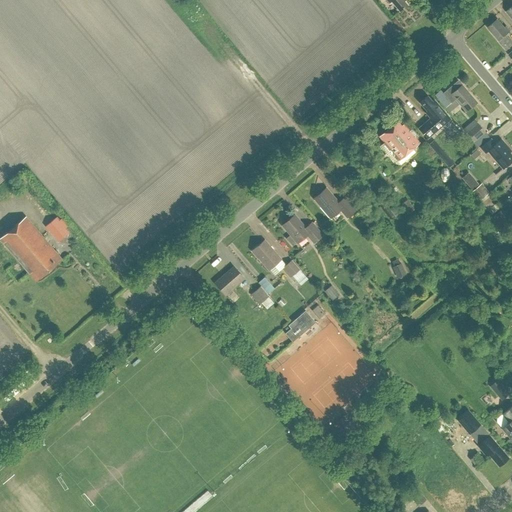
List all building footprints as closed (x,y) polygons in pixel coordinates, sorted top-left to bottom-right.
[(385,0),(389,4),(391,2),(399,11),(407,4),(404,1),(405,0),(385,0)] [(499,41),(506,50),(511,45),(511,41),(506,34),(510,31),(506,26),(505,27),(497,19),(488,27),(499,40),(499,41)] [(458,81),(443,93),(451,103),(455,99),(466,111),(476,102),(461,85),(458,81)] [(445,108),(451,103),(443,93),(440,90),(434,95),(445,108)] [(441,109),(433,100),(432,101),(427,96),(419,102),(427,111),(426,112),(430,118),(418,128),(427,139),(441,126),(446,132),(453,125),(449,120),(440,110),(441,109)] [(418,144),(404,128),(403,129),(397,122),(380,136),(400,160),(418,144)] [(477,123),(466,132),(474,141),(479,136),(485,132),(477,123)] [(489,137),(485,132),(479,136),(474,141),(473,142),(477,147),(489,137)] [(487,150),(502,168),(511,159),(511,155),(509,152),(510,151),(501,139),(494,145),(489,140),(481,147),(485,152),(487,150)] [(474,159),(480,154),(476,149),(470,154),(474,159)] [(462,178),(467,184),(473,178),(468,172),(462,178)] [(470,190),(478,199),(489,190),(481,180),(470,190)] [(354,194),(359,190),(352,182),(348,186),(354,194)] [(338,202),(326,188),(313,198),(330,218),(340,210),(346,218),(356,210),(344,197),(338,202)] [(375,199),(391,219),(397,214),(382,194),(375,199)] [(493,204),(487,197),(481,202),(491,214),(498,208),(494,204),(491,207),(490,206),(493,204)] [(400,203),(408,213),(414,208),(406,199),(400,203)] [(500,210),(491,218),(503,233),(511,225),(511,219),(510,217),(508,219),(500,210)] [(297,243),(307,235),(313,243),(322,235),(311,222),(305,227),(294,214),(282,225),(290,235),(286,238),(292,245),(296,242),(297,243)] [(25,216),(0,237),(0,239),(36,281),(62,259),(25,216)] [(55,217),(45,226),(47,230),(54,237),(64,228),(62,225),(58,221),(55,217)] [(258,257),(268,269),(280,259),(264,240),(252,251),(258,257)] [(281,268),(289,277),(299,269),(291,260),(281,268)] [(408,275),(404,263),(396,266),(400,278),(408,275)] [(233,267),(215,283),(225,295),(232,289),(231,289),(243,278),(233,267)] [(325,291),(333,301),(340,295),(332,285),(325,291)] [(258,304),(268,296),(260,286),(250,294),(258,304)] [(277,303),(281,307),(285,304),(281,299),(277,303)] [(312,311),(318,319),(325,314),(318,305),(312,311)] [(298,321),(285,333),(292,342),(315,322),(305,310),(296,318),(298,321)] [(500,377),(493,383),(505,398),(511,392),(500,377)] [(511,405),(502,414),(507,420),(507,424),(502,428),(506,434),(508,433),(511,437),(511,405)] [(454,419),(467,434),(479,424),(466,409),(454,419)] [(489,456),(498,466),(508,456),(489,433),(476,444),(487,457),(489,456)] [(469,460),(477,469),(483,463),(475,454),(469,460)] [(409,496),(418,506),(426,499),(418,489),(409,496)]
